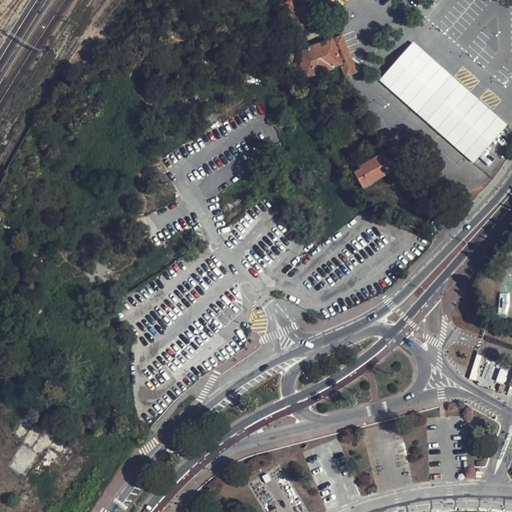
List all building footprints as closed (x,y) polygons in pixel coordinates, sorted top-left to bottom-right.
[(290,1),(279,5),(289,32),(308,26),(301,7),(294,10),(291,2),(290,1)] [(342,78),(354,73),(340,36),(291,54),(300,80),(310,76),(311,78),(331,71),(330,69),(338,66),(342,78)] [(507,125),(413,42),(379,80),(473,164),(507,125)] [(381,153),(362,165),(363,168),(353,175),(361,189),(392,170),(381,153)] [(469,379),(477,381),(484,356),(475,354),(469,379)]
